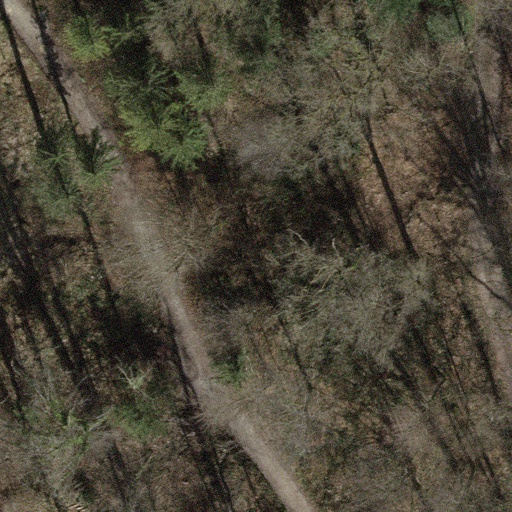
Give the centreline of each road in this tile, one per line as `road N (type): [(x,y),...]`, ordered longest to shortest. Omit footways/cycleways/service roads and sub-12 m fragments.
road 1 (track): [(305,511),(217,394),(0,5)]
road 2 (track): [(511,375),(500,346),(484,139),(492,0)]
